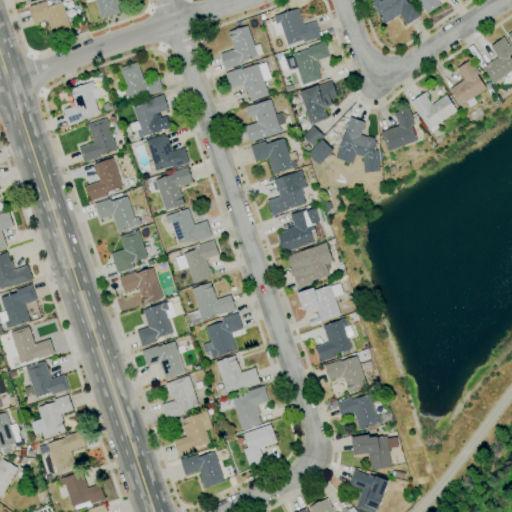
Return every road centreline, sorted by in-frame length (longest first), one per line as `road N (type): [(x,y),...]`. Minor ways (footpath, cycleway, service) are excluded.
road 1 (residential): [(165,0),(320,459)]
road 2 (secondary): [(153,511),(0,58)]
road 3 (residential): [(244,0),(0,93)]
road 4 (residential): [(502,0),(373,87)]
